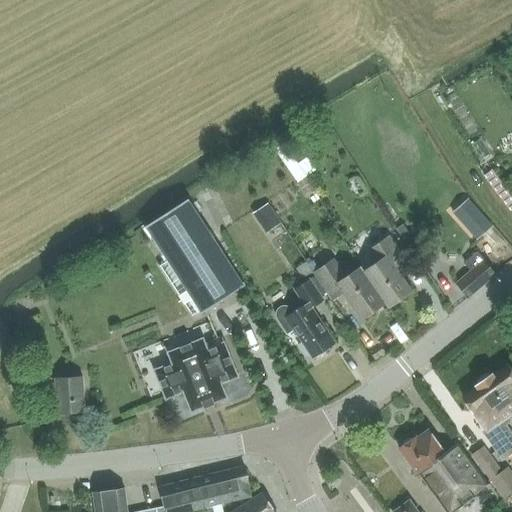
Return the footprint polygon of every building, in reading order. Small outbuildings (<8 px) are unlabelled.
[(281,140),(271,146),(297,182),(306,177),(281,140)] [(303,194),(313,188),(306,177),(297,182),(303,194)] [(273,192),(257,203),(270,224),(286,214),(273,192)] [(188,199),(146,226),(180,278),(170,284),(192,317),(243,284),(188,199)] [(468,199),(461,206),(468,214),(463,219),(479,237),(492,225),(468,199)] [(467,276),(456,285),(468,298),(496,274),(479,254),(487,247),(465,221),(439,244),(467,276)] [(387,307),(412,291),(396,267),(405,260),(390,237),(370,250),(378,262),(364,271),(363,271),(384,302),(384,303),(387,307)] [(411,247),(425,266),(438,257),(424,238),(411,247)] [(363,271),(364,271),(361,267),(346,277),(334,258),(314,271),(327,291),(337,284),(360,318),(384,303),(384,302),(363,271)] [(306,261),(296,267),(302,277),(312,270),(306,261)] [(275,312),(275,314),(287,332),(293,328),(313,359),(334,343),(312,308),(324,301),(309,278),(293,288),(303,304),(292,310),(291,308),(287,305),(282,305),(278,308),(275,312)] [(395,317),(406,332),(414,327),(403,311),(395,317)] [(214,404),(214,403),(227,398),(222,383),(238,377),(222,337),(205,343),(203,338),(167,352),(173,365),(157,372),(156,369),(154,370),(166,399),(184,392),(191,412),(204,407),(205,407),(214,404)] [(475,384),(461,394),(486,428),(482,430),(502,457),(511,449),(511,429),(507,423),(511,419),(511,376),(503,365),(491,374),(485,372),(475,379),(475,384)] [(58,414),(84,412),(82,377),(56,379),(58,414)] [(474,493),(487,483),(459,444),(445,454),(427,430),(417,437),(416,436),(412,439),(407,440),(403,444),(398,448),(417,474),(418,472),(447,511),(452,511),(476,495),(474,493)] [(503,499),(511,492),(511,472),(508,466),(501,470),(483,445),(471,454),(503,499)] [(186,511),(250,497),(243,467),(159,487),(164,507),(137,511),(128,511),(125,489),(93,492),(95,511),(186,511)] [(273,511),(260,492),(231,511),(273,511)] [(419,511),(409,498),(390,511),(419,511)]
